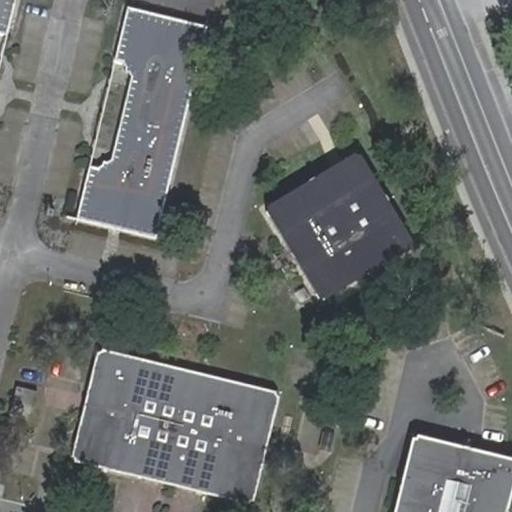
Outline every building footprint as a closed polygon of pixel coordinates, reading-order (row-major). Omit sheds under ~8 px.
[(0,0),(0,33),(7,36),(14,0),(0,0)] [(74,218),(154,237),(203,25),(124,7),(111,62),(119,63),(122,69),(121,73),(125,73),(127,78),(107,159),(101,162),(99,162),(94,165),(87,163),(74,218)] [(319,299),(411,242),(354,150),(262,206),(319,299)] [(91,418),(85,416),(74,462),(256,506),(267,459),(260,458),(264,440),(272,442),(283,396),(100,352),(90,398),(96,400),(91,418)] [(17,390),(11,417),(30,421),(37,395),(17,390)] [(90,398),(85,416),(91,418),(96,400),(90,398)] [(388,511),(501,511),(511,468),(511,458),(409,433),(388,511)] [(267,459),(272,442),(264,440),(260,458),(267,459)]
